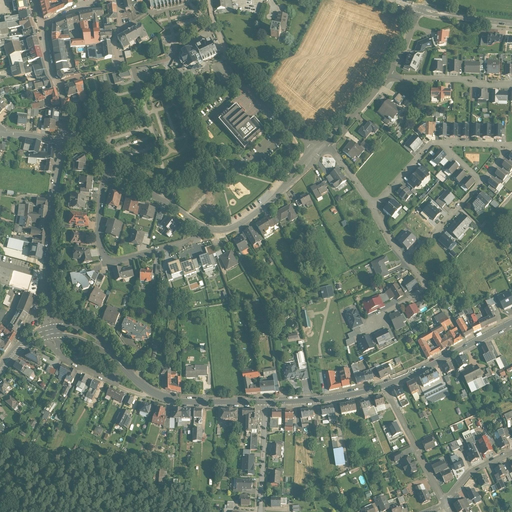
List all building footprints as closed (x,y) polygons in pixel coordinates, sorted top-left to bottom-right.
[(25,0),(16,2),(17,9),(18,12),(24,11),(24,10),(28,9),(25,0)] [(47,0),(39,2),(43,19),(53,15),(51,10),(49,10),(47,4),(47,0)] [(60,0),(61,1),(62,5),(63,9),(72,6),(70,0),(60,0)] [(134,0),(132,1),(124,2),(126,11),(127,11),(127,12),(131,11),(130,11),(130,7),(131,7),(131,5),(137,4),(136,0),(134,0)] [(148,0),(149,1),(148,2),(148,3),(149,2),(150,5),(148,5),(148,6),(150,5),(151,10),(150,11),(151,11),(152,10),(156,9),(156,11),(157,10),(157,9),(160,8),(160,10),(161,9),(161,8),(163,7),(164,9),(165,9),(164,7),(167,6),(167,8),(168,8),(168,6),(170,6),(171,7),(172,7),(171,5),(174,5),(174,6),(175,6),(175,5),(178,4),(178,5),(179,5),(178,4),(181,3),(181,5),(182,5),(182,3),(185,2),(186,3),(186,2),(187,2),(188,0),(148,0)] [(224,1),(216,2),(217,10),(219,10),(225,9),(224,1)] [(58,6),(51,10),(53,15),(60,11),(58,6)] [(115,7),(107,8),(108,13),(108,16),(116,16),(115,7)] [(28,9),(24,10),(24,11),(18,12),(18,15),(19,17),(10,18),(9,17),(4,18),(5,24),(18,22),(30,20),(29,12),(28,13),(28,9)] [(91,12),(78,15),(79,23),(80,24),(84,23),(86,23),(92,21),(92,19),(91,12)] [(287,16),(278,14),(277,23),(276,29),(281,30),(284,31),(287,16)] [(78,15),(71,18),(72,25),(76,24),(79,23),(78,15)] [(30,20),(18,22),(19,28),(23,27),(23,28),(24,32),(32,30),(31,26),(32,25),(30,20)] [(65,20),(58,23),(58,27),(62,27),(62,29),(61,29),(62,32),(63,32),(63,33),(68,32),(67,30),(67,28),(67,27),(65,20)] [(109,27),(104,28),(98,29),(98,33),(100,45),(102,44),(109,43),(109,40),(110,40),(109,33),(111,33),(110,27),(109,27)] [(134,30),(128,34),(135,45),(137,43),(136,42),(137,41),(139,46),(142,44),(143,46),(150,43),(148,40),(142,44),(141,42),(148,39),(141,27),(140,27),(134,31),(134,30)] [(69,29),(67,30),(68,32),(68,37),(69,41),(71,49),(77,49),(73,31),(73,28),(69,29)] [(81,29),(73,31),(77,49),(84,48),(82,34),(82,33),(81,33),(81,31),(81,29)] [(24,32),(22,32),(23,37),(23,38),(30,36),(31,40),(36,39),(33,30),(32,30),(24,32)] [(86,34),(82,34),(84,48),(100,45),(98,33),(93,33),(86,34)] [(445,38),(446,33),(441,33),(441,34),(438,34),(438,37),(435,38),(438,46),(445,44),(445,38)] [(124,51),(135,45),(128,34),(124,36),(124,37),(118,40),(118,41),(124,51)] [(8,35),(1,36),(1,37),(0,36),(0,47),(3,47),(4,47),(14,44),(13,38),(9,39),(8,35)] [(493,36),(488,36),(488,38),(487,45),(488,45),(487,47),(496,48),(496,46),(501,47),(502,37),(497,37),(497,36),(493,36)] [(31,40),(26,41),(27,46),(28,51),(38,48),(36,39),(31,40)] [(417,43),(414,53),(424,57),(426,51),(432,49),(428,39),(417,43)] [(211,41),(205,44),(205,43),(201,45),(201,46),(196,48),(195,48),(195,49),(197,52),(201,60),(202,62),(202,63),(218,56),(211,41)] [(63,42),(52,43),(53,51),(64,50),(63,42)] [(14,44),(4,47),(7,58),(19,54),(21,53),(19,48),(18,43),(14,44)] [(109,43),(102,44),(103,57),(104,61),(111,59),(109,43)] [(103,57),(96,58),(95,49),(87,51),(88,61),(97,62),(104,61),(103,57)] [(64,50),(53,51),(54,58),(65,56),(64,50)] [(189,50),(182,53),(182,55),(184,57),(181,58),(180,59),(180,60),(179,61),(182,66),(182,65),(183,66),(183,67),(185,66),(187,64),(189,67),(189,69),(196,65),(196,63),(190,51),(189,51),(189,50)] [(194,54),(192,50),(190,51),(196,63),(198,62),(194,54)] [(27,64),(28,63),(37,61),(42,60),(39,52),(30,55),(26,56),(27,60),(21,62),(22,65),(27,64)] [(19,54),(7,58),(10,68),(22,65),(21,62),(19,54)] [(65,56),(54,58),(55,66),(66,64),(65,56)] [(409,64),(408,67),(419,72),(422,63),(412,59),(410,64),(409,64)] [(42,60),(37,61),(38,67),(32,68),(32,70),(34,74),(36,73),(45,72),(42,60)] [(66,64),(55,66),(57,74),(62,73),(66,72),(68,71),(67,64),(66,64)] [(189,69),(188,70),(188,71),(191,78),(203,73),(200,66),(199,64),(196,65),(189,69)] [(22,65),(10,68),(13,79),(24,76),(23,72),(22,69),(22,65)] [(415,80),(419,72),(408,67),(407,70),(407,71),(405,76),(410,78),(415,80)] [(459,71),(450,71),(450,82),(458,82),(458,78),(459,71)] [(498,71),(488,71),(488,73),(487,82),(487,83),(498,83),(498,71)] [(442,72),(433,72),(433,81),(442,82),(442,75),(442,72)] [(479,73),(465,72),(465,82),(479,83),(479,80),(479,73)] [(68,78),(63,79),(62,73),(57,74),(60,85),(73,82),(71,77),(68,78)] [(47,77),(42,78),(43,80),(41,80),(39,80),(36,81),(36,80),(35,81),(35,84),(40,84),(41,84),(42,87),(49,86),(47,77)] [(122,78),(112,81),(113,81),(116,91),(116,92),(125,89),(125,86),(132,85),(129,78),(130,77),(129,77),(123,80),(122,78)] [(42,87),(41,88),(43,93),(46,92),(47,97),(51,96),(49,86),(42,87)] [(80,87),(72,90),(76,100),(76,101),(80,99),(78,93),(81,92),(80,87)] [(41,88),(30,90),(31,92),(30,92),(30,93),(31,93),(31,94),(32,98),(35,97),(36,97),(36,96),(36,93),(39,92),(39,93),(43,93),(41,88)] [(72,90),(63,93),(66,103),(76,100),(72,90)] [(47,97),(42,98),(44,104),(50,101),(52,105),(56,104),(53,95),(51,96),(47,97)] [(44,104),(42,98),(36,100),(35,98),(32,99),(35,109),(44,106),(44,104)] [(445,99),(437,98),(437,100),(431,99),(431,103),(433,103),(435,107),(437,107),(438,109),(441,111),(443,110),(444,107),(450,107),(450,100),(445,100),(445,99)] [(497,101),(492,100),(492,112),(497,113),(497,110),(506,110),(507,102),(497,102),(497,101)] [(56,104),(52,105),(52,107),(49,108),(50,112),(53,112),(58,112),(56,104)] [(399,104),(395,109),(400,113),(404,108),(399,104)] [(63,108),(59,108),(60,115),(64,115),(68,114),(68,110),(67,107),(63,108)] [(389,111),(384,117),(383,116),(378,122),(386,128),(384,130),(388,133),(390,130),(392,132),(392,131),(392,130),(395,126),(400,120),(389,111)] [(248,127),(242,120),(242,119),(237,114),(229,121),(229,120),(221,126),(222,127),(220,129),(245,158),(267,140),(255,127),(254,128),(253,126),(250,126),(248,127)] [(57,117),(50,117),(49,127),(54,128),(56,128),(57,117)] [(26,123),(17,122),(16,131),(25,132),(26,123)] [(49,127),(43,126),(42,136),(53,137),(54,128),(49,127)] [(395,126),(392,130),(392,131),(392,132),(390,130),(388,133),(392,135),(398,128),(395,126)] [(364,138),(363,137),(358,142),(366,148),(370,143),(369,142),(371,139),(375,143),(378,139),(369,131),(364,138)] [(431,134),(426,134),(426,135),(424,135),(422,137),(420,135),(417,139),(422,144),(422,143),(423,145),(425,145),(425,146),(431,146),(432,141),(432,134),(431,134)] [(457,135),(450,135),(450,136),(449,144),(449,146),(457,147),(457,145),(457,137),(457,135)] [(468,135),(461,135),(461,137),(460,145),(460,147),(468,147),(468,135)] [(479,135),(471,135),(471,147),(479,147),(479,144),(479,135)] [(490,135),(482,135),(482,144),(482,147),(490,147),(490,144),(490,135)] [(501,136),(493,135),(493,144),(493,147),(501,148),(501,144),(501,136)] [(30,146),(25,145),(22,157),(27,158),(30,146)] [(414,160),(421,152),(413,145),(406,153),(412,159),(414,160)] [(42,149),(30,146),(27,158),(22,157),(21,163),(27,164),(35,165),(36,160),(38,152),(39,153),(41,153),(41,152),(42,149)] [(364,160),(352,150),(343,161),(353,169),(356,165),(358,167),(364,160)] [(372,158),(363,151),(361,154),(369,161),(372,158)] [(412,159),(406,153),(403,155),(410,161),(412,159)] [(446,164),(439,159),(430,168),(437,174),(446,164)] [(80,165),(76,168),(73,168),(73,174),(76,174),(76,177),(83,178),(84,175),(88,175),(88,171),(87,171),(87,168),(88,167),(84,162),(80,165)] [(51,166),(46,165),(45,173),(43,173),(43,178),(44,178),(49,178),(51,166)] [(444,167),(440,172),(444,176),(448,172),(449,171),(444,167)] [(511,178),(511,174),(506,169),(501,175),(503,177),(509,181),(511,178)] [(444,176),(443,177),(442,178),(445,181),(446,179),(450,174),(448,172),(444,176)] [(458,177),(453,172),(450,174),(446,179),(451,184),(453,182),(458,177)] [(430,181),(424,175),(421,178),(427,184),(430,181)] [(509,181),(503,177),(501,179),(507,184),(508,185),(510,182),(509,181)] [(338,178),(331,184),(335,190),(332,192),(336,197),(346,190),(338,178)] [(421,178),(415,183),(423,191),(425,188),(427,188),(428,186),(428,185),(427,184),(421,178)] [(507,184),(499,178),(495,184),(496,185),(502,190),(503,190),(507,184)] [(462,182),(460,180),(456,184),(453,187),(459,192),(462,188),(465,185),(465,184),(466,183),(463,181),(462,182)] [(94,185),(81,183),(80,190),(85,190),(85,196),(84,196),(91,197),(93,197),(94,185)] [(423,191),(415,183),(410,189),(410,190),(417,195),(418,196),(419,196),(421,195),(421,193),(423,191)] [(335,190),(331,184),(326,187),(331,193),(332,192),(335,190)] [(502,190),(496,185),(494,188),(500,193),(501,194),(504,191),(503,190),(502,190)] [(465,191),(462,194),(468,199),(474,191),(469,186),(465,191)] [(494,188),(492,187),(488,192),(489,194),(496,199),(496,198),(500,193),(494,188)] [(417,195),(410,190),(407,193),(414,198),(417,195)] [(310,197),(316,208),(321,205),(320,204),(326,200),(324,198),(322,194),(316,197),(315,194),(310,197)] [(496,199),(489,194),(487,197),(494,202),(497,199),(496,198),(496,199)] [(406,199),(404,196),(398,202),(400,205),(400,206),(402,208),(403,207),(406,210),(412,203),(409,201),(409,200),(407,198),(406,199)] [(116,201),(111,199),(108,212),(114,213),(113,213),(115,214),(118,214),(119,214),(120,209),(121,203),(116,201)] [(454,207),(447,200),(440,207),(446,212),(447,214),(454,207)] [(81,202),(73,201),(72,210),(73,211),(74,212),(74,214),(85,215),(86,203),(81,202)] [(483,201),(476,208),(477,209),(482,217),(485,216),(491,210),(490,209),(491,209),(483,201)] [(307,203),(299,207),(300,209),(299,210),(300,212),(301,211),(304,215),(307,213),(306,212),(311,209),(307,203)] [(24,207),(24,210),(31,211),(41,213),(46,213),(47,205),(35,205),(34,208),(24,207)] [(134,206),(128,205),(125,216),(130,218),(130,219),(136,220),(136,221),(138,215),(139,209),(134,207),(134,206)] [(440,207),(439,206),(435,210),(442,216),(446,212),(440,207)] [(393,208),(388,213),(390,214),(388,215),(387,214),(383,218),(392,227),(401,216),(393,208)] [(431,214),(431,213),(436,218),(439,215),(432,209),(429,212),(431,214)] [(482,217),(477,209),(472,214),(473,216),(473,217),(475,220),(482,217)] [(495,218),(499,214),(494,209),(490,213),(495,218)] [(20,222),(22,223),(24,210),(14,210),(13,218),(20,222)] [(22,223),(29,224),(30,219),(31,211),(24,210),(22,223)] [(424,221),(430,225),(433,229),(440,222),(436,218),(431,213),(431,214),(424,221)] [(291,214),(277,222),(279,225),(281,230),(282,230),(289,226),(292,230),(298,227),(294,220),(291,214)] [(150,216),(144,215),(143,222),(142,224),(154,227),(156,217),(150,215),(150,216)] [(423,219),(420,222),(427,228),(430,225),(424,221),(423,219)] [(86,221),(80,220),(79,221),(77,221),(78,220),(73,220),(72,224),(71,224),(71,230),(76,231),(76,230),(77,230),(79,229),(84,229),(90,230),(90,228),(89,226),(86,225),(86,221)] [(30,224),(29,224),(22,223),(20,222),(19,230),(22,231),(21,233),(27,234),(28,234),(28,233),(29,227),(30,224)] [(468,228),(463,223),(460,227),(465,231),(468,228)] [(179,235),(168,226),(162,233),(169,238),(166,242),(170,246),(179,235)] [(269,226),(257,233),(266,247),(274,241),(271,237),(275,235),(271,229),(269,226)] [(123,231),(110,227),(107,235),(109,235),(108,241),(117,244),(119,239),(120,240),(123,231)] [(460,227),(459,227),(455,231),(454,231),(452,233),(453,234),(448,238),(457,246),(464,238),(465,239),(465,238),(468,235),(467,234),(471,230),(468,228),(465,231),(460,227)] [(39,228),(39,231),(38,231),(38,236),(30,234),(29,239),(39,241),(43,242),(44,228),(39,228)] [(252,237),(247,240),(249,245),(252,250),(252,251),(253,253),(254,253),(254,254),(260,251),(256,244),(252,237)] [(88,240),(79,239),(73,239),(73,247),(82,248),(88,249),(89,244),(87,243),(88,240)] [(145,242),(134,239),(131,251),(142,254),(142,252),(144,244),(145,242)] [(398,249),(407,257),(416,248),(407,240),(398,249)] [(22,251),(23,247),(19,246),(8,243),(6,252),(20,256),(22,251)] [(444,243),(439,249),(447,257),(453,251),(448,246),(444,243)] [(149,245),(144,244),(142,252),(150,254),(151,247),(148,247),(149,245)] [(242,246),(235,250),(241,261),(249,257),(244,249),(242,246)] [(28,262),(40,264),(42,252),(37,251),(30,249),(30,253),(28,262)] [(214,253),(206,256),(209,263),(209,265),(214,263),(217,262),(216,261),(214,253)] [(90,257),(78,256),(77,258),(76,258),(76,257),(75,263),(81,264),(83,270),(88,269),(88,270),(90,270),(90,269),(93,268),(92,264),(91,264),(89,260),(90,257)] [(224,264),(221,266),(228,278),(238,272),(231,260),(224,264)] [(213,275),(209,265),(209,263),(200,266),(205,279),(214,276),(213,275)] [(218,273),(214,263),(209,265),(213,275),(218,273)] [(388,269),(386,264),(373,270),(375,275),(377,274),(378,276),(375,278),(378,286),(383,283),(384,284),(389,282),(384,271),(388,269)] [(173,284),(184,280),(182,273),(180,269),(169,273),(171,279),(173,284)] [(192,269),(182,273),(184,280),(186,286),(197,282),(195,278),(192,269)] [(12,277),(0,273),(0,288),(3,290),(5,290),(8,291),(12,277)] [(122,275),(114,277),(117,287),(134,283),(134,282),(128,283),(127,276),(123,277),(122,275)] [(30,282),(12,277),(8,291),(24,295),(26,296),(30,282)] [(151,277),(147,277),(147,278),(142,277),(141,289),(146,289),(146,290),(150,290),(150,289),(152,289),(153,278),(151,278),(151,277)] [(88,279),(84,278),(82,279),(81,280),(79,281),(75,281),(72,281),(74,291),(76,290),(77,291),(78,289),(80,290),(82,291),(84,294),(84,296),(90,295),(91,293),(90,290),(92,286),(95,280),(95,279),(95,278),(89,281),(88,279)] [(106,283),(100,280),(99,282),(97,286),(103,289),(106,283)] [(406,286),(403,289),(408,296),(409,298),(417,292),(411,283),(408,285),(406,286)] [(397,292),(389,296),(391,299),(392,299),(395,303),(396,306),(403,302),(397,292)] [(6,299),(2,309),(8,312),(14,296),(8,294),(7,295),(6,299)] [(331,294),(322,296),(324,306),(334,303),(331,294)] [(391,299),(389,296),(385,299),(386,300),(389,307),(395,303),(392,299),(391,299)] [(511,305),(508,297),(497,303),(503,314),(511,309),(511,305)] [(17,315),(26,320),(33,306),(34,301),(25,298),(23,298),(17,312),(19,312),(17,315)] [(106,303),(95,298),(91,307),(97,309),(97,311),(102,313),(106,303)] [(389,307),(386,300),(383,301),(382,300),(379,302),(380,304),(383,310),(383,311),(390,308),(389,307)] [(131,304),(126,302),(122,312),(127,314),(131,304)] [(380,304),(369,310),(368,309),(364,311),(365,312),(364,315),(366,316),(367,318),(383,310),(380,304)] [(383,310),(367,318),(369,320),(384,313),(383,311),(383,310)] [(488,312),(484,314),(489,322),(493,320),(494,319),(490,311),(488,312)] [(413,312),(406,316),(408,320),(406,321),(409,325),(411,324),(417,320),(417,319),(413,312)] [(472,322),(475,321),(471,312),(463,316),(464,318),(467,324),(470,324),(472,322)] [(112,315),(109,314),(104,326),(117,331),(119,326),(122,319),(112,315)] [(26,320),(17,315),(6,334),(10,336),(15,339),(26,320)] [(356,317),(354,318),(353,317),(348,319),(348,321),(346,322),(353,336),(358,333),(362,331),(356,317)] [(443,318),(434,323),(437,328),(439,327),(446,323),(443,318)] [(464,326),(467,324),(464,318),(453,323),(457,329),(462,327),(464,326)] [(398,319),(390,323),(394,333),(403,329),(400,322),(398,319)] [(493,320),(489,322),(490,323),(485,325),(488,331),(496,327),(493,320)] [(305,335),(311,334),(309,323),(303,324),(305,335)] [(446,323),(439,327),(441,332),(443,334),(451,330),(446,323)] [(142,332),(135,328),(128,325),(127,327),(126,327),(124,333),(124,335),(123,337),(123,338),(128,339),(127,341),(133,344),(134,342),(136,342),(135,346),(138,346),(139,345),(141,345),(142,347),(144,347),(144,344),(148,344),(148,345),(149,345),(149,341),(151,341),(151,339),(151,338),(151,337),(148,336),(148,335),(147,334),(146,333),(145,333),(142,332)] [(477,325),(473,327),(475,332),(472,333),(474,337),(481,334),(477,325)] [(485,325),(479,328),(482,334),(488,331),(485,325)] [(468,337),(462,327),(457,329),(465,342),(474,337),(472,333),(469,337),(468,337)] [(10,337),(3,332),(0,336),(2,337),(8,341),(10,337)] [(441,332),(431,338),(434,342),(437,340),(441,338),(444,336),(443,334),(441,332)] [(358,333),(353,336),(354,338),(348,341),(350,345),(353,344),(361,340),(358,333)] [(386,336),(381,338),(379,339),(375,341),(379,351),(380,350),(379,349),(385,347),(385,348),(391,346),(386,336)] [(428,344),(425,346),(430,344),(426,338),(416,344),(417,346),(423,343),(427,341),(428,344)] [(361,340),(353,344),(356,349),(358,348),(358,347),(363,345),(363,344),(361,340)] [(445,345),(441,346),(437,340),(434,342),(432,342),(437,351),(438,352),(440,356),(453,349),(452,347),(451,346),(448,341),(447,341),(446,341),(443,342),(445,345)] [(452,345),(451,346),(452,347),(453,349),(453,350),(462,345),(459,340),(456,342),(452,345)] [(363,344),(363,345),(358,347),(358,348),(363,359),(374,354),(368,341),(363,344)] [(425,346),(423,343),(417,346),(422,354),(426,351),(427,351),(425,346)] [(346,347),(347,353),(356,349),(353,344),(350,345),(346,347)] [(5,345),(3,348),(0,346),(0,354),(4,356),(7,351),(9,347),(5,345)] [(489,349),(481,352),(485,359),(483,360),(486,367),(495,362),(489,349)] [(428,354),(426,351),(422,354),(427,364),(432,361),(432,360),(429,357),(428,354)] [(34,358),(28,355),(24,362),(37,369),(39,365),(40,365),(41,363),(40,363),(40,362),(38,361),(38,359),(34,357),(34,358)] [(304,359),(302,359),(302,358),(299,359),(299,360),(297,360),(300,375),(300,377),(307,375),(304,359)] [(465,360),(456,365),(460,373),(463,371),(467,370),(465,366),(467,365),(465,360)] [(507,370),(502,360),(499,362),(504,371),(507,370)] [(499,362),(495,364),(499,373),(504,371),(499,362)] [(21,368),(17,365),(15,368),(14,368),(12,370),(13,371),(12,372),(19,377),(19,376),(23,371),(24,370),(21,368)] [(357,368),(351,371),(354,378),(358,376),(359,376),(357,368)] [(450,368),(443,371),(447,378),(454,375),(450,368)] [(55,374),(48,370),(45,376),(52,380),(55,374)] [(72,374),(64,370),(62,373),(61,372),(60,374),(61,375),(58,381),(64,384),(65,385),(66,383),(67,384),(68,382),(72,374)] [(295,370),(292,371),(289,371),(289,372),(286,372),(287,377),(284,378),(286,386),(288,386),(290,386),(291,385),(291,387),(294,387),(295,387),(296,385),(296,384),(297,384),(297,385),(299,384),(301,383),(300,377),(300,375),(296,375),(295,370)] [(476,370),(470,373),(474,380),(471,381),(473,385),(475,384),(475,385),(481,382),(481,381),(476,370)] [(32,377),(23,371),(19,376),(28,382),(32,377)] [(377,375),(377,376),(378,379),(379,380),(381,379),(382,383),(391,379),(390,376),(388,371),(377,375)] [(192,374),(192,376),(187,376),(187,383),(199,383),(199,382),(207,382),(207,372),(195,372),(195,374),(192,374)] [(55,374),(52,380),(57,383),(61,375),(60,374),(56,373),(55,374)] [(465,376),(462,377),(467,388),(473,385),(471,381),(474,380),(470,373),(465,376)] [(78,378),(72,374),(68,382),(75,385),(78,378)] [(349,374),(340,376),(342,385),(348,383),(348,384),(351,383),(349,374)] [(171,375),(162,376),(162,381),(166,381),(166,395),(171,396),(172,390),(171,384),(171,379),(171,375)] [(307,375),(300,377),(301,383),(302,383),(302,385),(309,384),(307,375)] [(435,375),(429,378),(428,377),(425,379),(426,379),(419,383),(423,391),(439,384),(435,375)] [(335,377),(326,379),(329,395),(343,393),(342,388),(336,389),(334,381),(335,381),(335,377)] [(359,379),(354,381),(357,389),(366,387),(364,380),(361,380),(361,378),(359,379)] [(371,378),(364,380),(366,387),(374,385),(372,381),(371,378)] [(90,383),(84,380),(79,388),(81,389),(82,388),(86,390),(90,383)] [(481,382),(475,385),(479,393),(489,388),(486,382),(486,381),(485,381),(482,383),(481,382)] [(177,384),(177,391),(172,390),(171,396),(182,398),(181,383),(177,384)] [(342,385),(341,385),(342,388),(343,393),(350,391),(348,384),(348,383),(342,385)] [(473,385),(467,388),(471,396),(479,393),(475,385),(475,384),(473,385)] [(8,391),(1,385),(0,386),(0,396),(2,399),(4,397),(3,396),(8,391)] [(414,385),(406,389),(411,398),(412,398),(415,405),(420,403),(420,402),(416,396),(418,395),(414,385)] [(101,389),(95,386),(91,393),(98,396),(101,389)] [(274,388),(260,389),(260,393),(261,399),(275,398),(275,391),(274,389),(274,388)] [(444,389),(424,399),(426,404),(447,394),(444,389)] [(400,392),(394,395),(398,403),(400,401),(404,399),(400,392)] [(118,397),(110,393),(107,401),(114,404),(118,397)] [(90,396),(89,398),(86,403),(90,404),(93,406),(95,401),(91,399),(90,398),(91,397),(90,396)] [(125,400),(118,397),(114,404),(122,408),(125,400)] [(382,400),(374,403),(376,411),(384,409),(384,407),(383,403),(382,400)] [(8,401),(4,406),(11,412),(15,407),(8,401)] [(367,404),(359,407),(362,414),(366,413),(370,412),(367,404)] [(355,407),(347,409),(349,418),(356,416),(355,407)] [(362,414),(359,407),(357,407),(363,425),(369,423),(368,417),(363,418),(362,414)] [(147,409),(144,408),(144,409),(143,409),(141,417),(149,419),(151,411),(146,410),(147,409)] [(347,409),(340,410),(342,419),(349,418),(347,409)] [(386,414),(384,409),(376,411),(374,412),(375,413),(376,417),(386,414)] [(333,411),(327,412),(328,420),(329,424),(329,426),(336,424),(335,414),(333,414),(333,411)] [(165,416),(157,413),(154,425),(165,429),(166,424),(163,423),(165,416)] [(368,417),(369,423),(372,422),(374,427),(379,424),(378,421),(376,417),(375,413),(367,415),(368,417)] [(511,414),(503,418),(507,425),(511,422),(511,414)] [(49,417),(45,415),(41,423),(45,425),(49,417)] [(119,424),(117,429),(124,432),(129,434),(132,425),(128,423),(130,419),(124,415),(122,418),(119,424)] [(183,415),(175,415),(174,424),(175,424),(176,424),(177,424),(182,424),(183,415)] [(191,415),(183,415),(182,424),(184,424),(190,424),(191,421),(192,421),(192,419),(191,419),(191,415)] [(203,415),(195,415),(195,423),(200,423),(202,423),(203,415)] [(230,416),(222,416),(221,425),(229,425),(230,416)] [(238,416),(230,416),(229,425),(237,425),(238,416)] [(252,416),(243,416),(243,421),(246,421),(246,422),(248,422),(248,425),(252,425),(252,416)] [(293,417),(286,417),(285,425),(293,425),(293,423),(294,423),(294,420),(293,420),(293,417)] [(279,424),(273,423),(273,421),(271,421),(270,433),(278,433),(279,424)] [(308,433),(307,423),(302,423),(300,424),(301,428),(302,429),(303,433),(308,433)] [(293,425),(285,425),(285,433),(285,435),(290,436),(293,436),(293,425)] [(388,431),(393,440),(400,436),(396,428),(392,430),(388,431)] [(103,434),(97,431),(94,437),(100,440),(103,434)] [(506,431),(502,433),(502,434),(505,440),(505,442),(510,439),(506,431)] [(202,434),(194,434),(193,446),(198,447),(201,447),(202,434)] [(125,442),(120,439),(116,448),(121,450),(125,442)] [(472,439),(465,442),(468,449),(475,446),(474,445),(472,439)] [(500,442),(498,443),(500,447),(499,447),(501,452),(508,448),(505,442),(505,440),(500,442)] [(425,445),(422,446),(426,454),(435,450),(433,450),(432,447),(433,446),(431,442),(425,445)] [(452,454),(459,451),(459,449),(456,443),(449,447),(452,454)] [(488,445),(480,448),(484,457),(492,453),(490,449),(488,445)] [(275,451),(273,450),(272,454),(272,455),(271,456),(272,457),(272,461),(281,461),(281,451),(275,451)] [(345,467),(343,452),(338,453),(333,454),(335,468),(337,468),(345,467)] [(470,456),(467,457),(471,465),(479,461),(475,453),(470,456)] [(400,455),(392,459),(395,465),(400,463),(402,462),(403,461),(400,455)] [(250,461),(247,460),(247,463),(243,463),(243,467),(244,467),(243,474),(249,474),(248,478),(253,478),(253,475),(254,470),(253,470),(253,461),(250,461)] [(412,465),(410,460),(403,464),(402,462),(400,463),(403,469),(403,470),(405,474),(406,474),(408,478),(417,473),(414,469),(415,468),(413,464),(412,465)] [(458,463),(453,465),(456,473),(464,469),(460,462),(458,463)] [(441,465),(432,470),(435,477),(440,475),(443,473),(446,472),(443,465),(442,465),(442,464),(441,465)] [(502,468),(495,472),(497,477),(498,480),(500,480),(505,477),(506,477),(505,474),(502,468)] [(446,474),(444,476),(443,473),(440,475),(445,486),(450,483),(449,482),(453,480),(449,473),(446,474)] [(276,476),(271,476),(270,487),(279,487),(279,478),(280,476),(276,476)] [(485,479),(478,482),(481,489),(488,486),(485,479)] [(501,482),(497,483),(498,486),(495,488),(497,492),(497,493),(504,490),(501,482)] [(252,484),(238,483),(237,492),(243,493),(251,493),(251,491),(253,490),(253,488),(251,487),(252,484)] [(473,492),(467,495),(470,500),(471,503),(473,502),(475,506),(481,504),(477,495),(475,496),(473,492)] [(430,500),(427,493),(425,494),(422,495),(418,497),(422,506),(429,503),(428,501),(430,500)] [(247,499),(240,499),(240,505),(242,505),(242,508),(250,509),(250,508),(251,508),(251,506),(250,505),(250,501),(247,501),(247,499)] [(378,503),(380,508),(379,508),(381,511),(387,511),(389,511),(387,508),(388,508),(384,500),(378,503)] [(281,502),(272,501),(271,510),(281,510),(281,502)] [(462,503),(454,507),(456,511),(464,511),(466,511),(462,503)]
